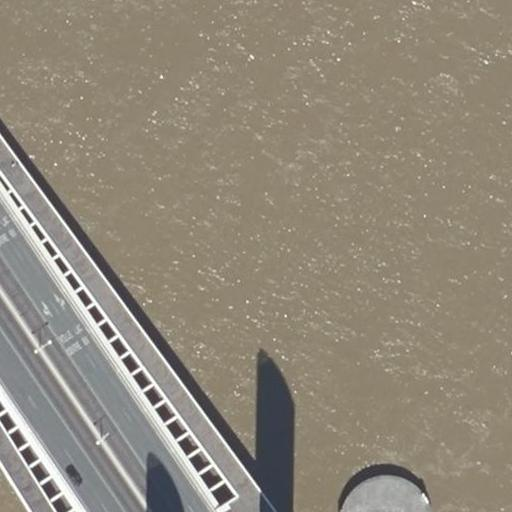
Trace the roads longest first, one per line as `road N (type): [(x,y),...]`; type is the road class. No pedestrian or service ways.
road 1 (primary): [(187,511),(0,232)]
road 2 (primary): [(0,363),(98,511)]
